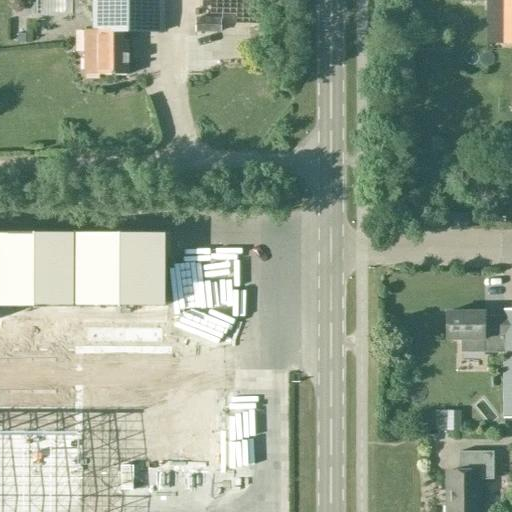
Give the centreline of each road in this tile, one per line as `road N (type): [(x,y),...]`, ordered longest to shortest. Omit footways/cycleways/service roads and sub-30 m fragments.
road 1 (secondary): [(329,511),(329,0)]
road 2 (unknown): [(192,0),(168,169),(328,159)]
road 3 (unknown): [(329,233),(0,224)]
road 4 (unknown): [(168,169),(0,182)]
